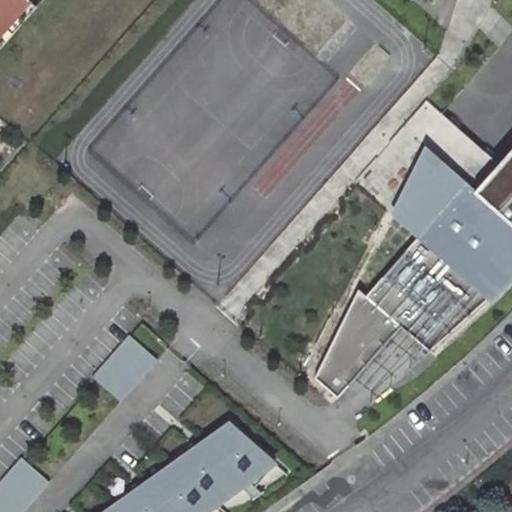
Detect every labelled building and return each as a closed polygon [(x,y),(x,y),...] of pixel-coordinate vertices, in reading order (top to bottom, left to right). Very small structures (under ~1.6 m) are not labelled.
[(0,0),(0,49),(37,8),(43,0),(0,0)] [(354,179),(395,213),(428,145),(478,192),(502,165),(443,115),(427,101),(354,179)] [(511,153),(502,165),(478,192),(428,145),(395,213),(420,241),(370,297),(358,287),(317,378),(328,388),(339,398),(401,329),(430,353),(487,299),(493,305),(511,286),(511,153)] [(157,360),(129,335),(92,377),(121,401),(157,360)] [(211,511),(219,507),(243,489),(251,483),(277,465),(278,464),(229,421),(201,441),(196,445),(169,465),(145,481),(137,487),(112,505),(101,511),(211,511)] [(24,511),(50,483),(22,458),(0,481),(0,511),(24,511)]
